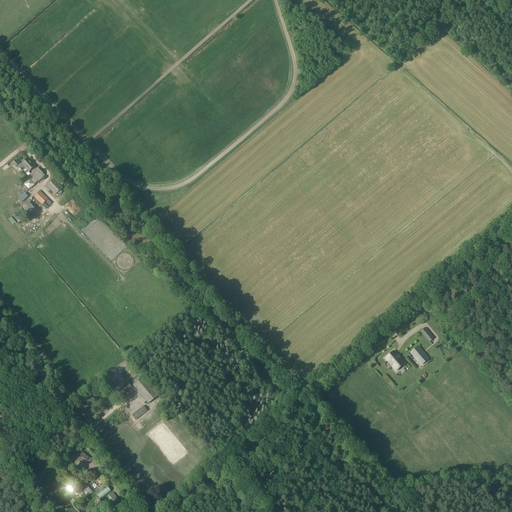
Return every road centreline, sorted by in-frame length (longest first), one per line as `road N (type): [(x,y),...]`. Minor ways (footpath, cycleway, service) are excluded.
road 1 (track): [(303,396),(0,59)]
road 2 (track): [(303,396),(511,216)]
road 3 (track): [(0,319),(146,511)]
road 4 (track): [(171,511),(303,396)]
road 5 (unknown): [(307,400),(182,511)]
road 6 (unknown): [(396,511),(299,408)]
